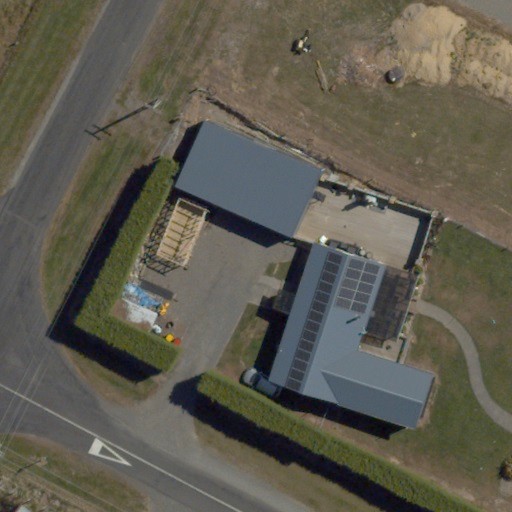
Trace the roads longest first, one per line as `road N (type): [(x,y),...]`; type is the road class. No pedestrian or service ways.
road 1 (residential): [(0,270),(138,0)]
road 2 (residential): [(0,385),(239,511)]
